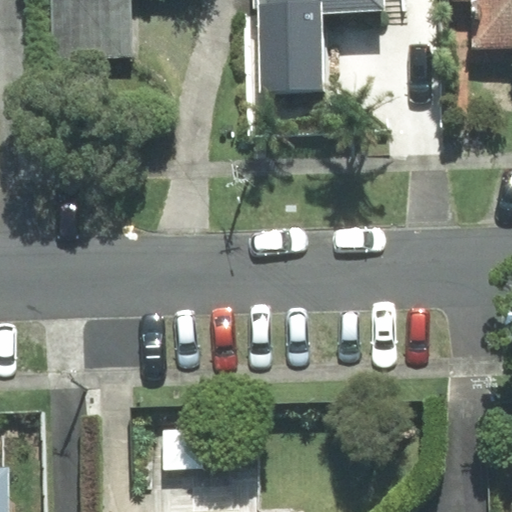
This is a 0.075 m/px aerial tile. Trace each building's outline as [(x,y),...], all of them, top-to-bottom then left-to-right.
[(142,61),(142,0),(62,0),(62,60),(142,61)] [(392,0),(259,0),(259,18),(391,23),(392,0)] [(511,0),(464,0),(464,2),(483,3),(483,13),(490,13),(489,50),(511,49),(511,0)] [(223,432),(168,430),(166,472),(222,474),(223,432)] [(0,511),(22,511),(23,472),(0,471),(0,511)]
